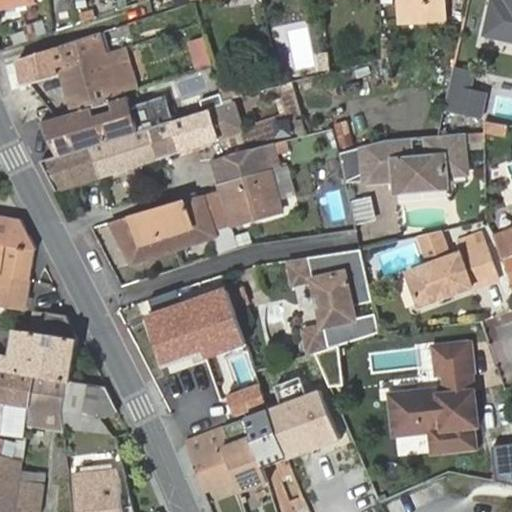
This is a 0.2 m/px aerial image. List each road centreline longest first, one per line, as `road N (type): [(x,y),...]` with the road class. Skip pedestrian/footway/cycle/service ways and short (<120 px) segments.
road 1 (residential): [(350,239),(253,250),(92,306)]
road 2 (tertiary): [(92,306),(186,511)]
road 3 (tertiary): [(0,126),(92,306)]
road 4 (unknown): [(0,67),(153,7)]
